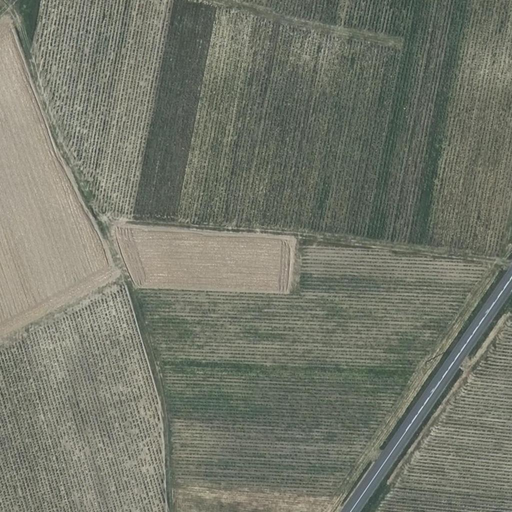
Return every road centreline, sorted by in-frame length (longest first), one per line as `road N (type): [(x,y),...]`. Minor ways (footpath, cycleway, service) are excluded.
road 1 (track): [(17,0),(14,20),(54,129),(105,220),(511,266)]
road 2 (track): [(105,220),(165,413),(170,511)]
road 3 (secondary): [(350,511),(511,282)]
